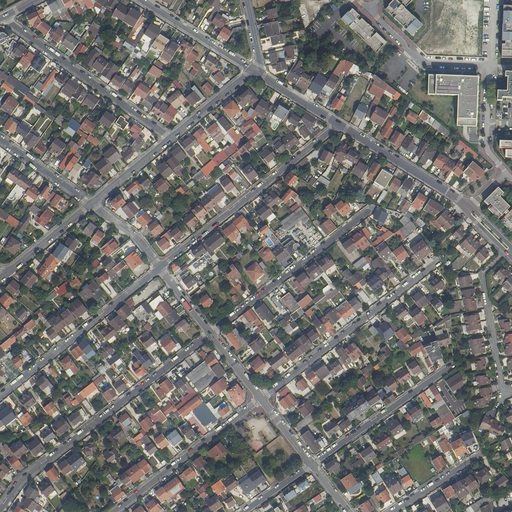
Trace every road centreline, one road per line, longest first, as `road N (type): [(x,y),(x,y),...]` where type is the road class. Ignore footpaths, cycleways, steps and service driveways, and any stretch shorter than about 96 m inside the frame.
road 1 (residential): [(0,509),(20,480),(210,333)]
road 2 (residential): [(159,267),(339,124)]
road 3 (residential): [(434,265),(260,398)]
road 4 (residential): [(169,139),(3,18)]
road 5 (residential): [(0,395),(159,267)]
road 6 (residential): [(365,214),(210,333)]
road 7 (residential): [(260,398),(116,511)]
road 8 (residential): [(311,464),(453,364)]
road 9 (residential): [(369,5),(426,63),(489,65)]
road 10 (residential): [(141,0),(253,70)]
road 11 (residential): [(339,124),(442,188)]
